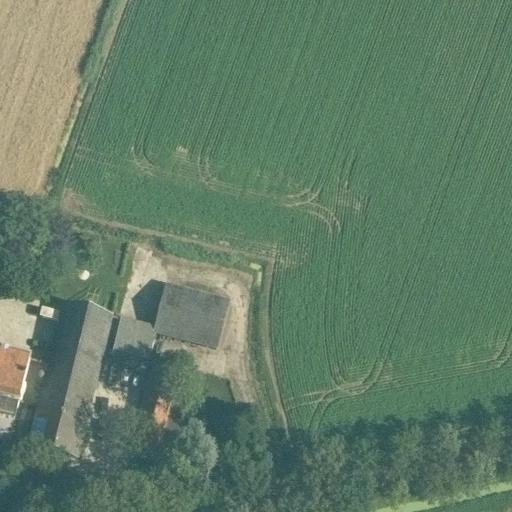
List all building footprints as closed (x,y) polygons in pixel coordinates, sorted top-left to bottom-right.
[(92,245),(74,241),(72,251),(90,254),(92,245)] [(155,330),(156,331),(217,347),(229,303),(166,287),(155,330)] [(64,306),(29,448),(77,460),(95,387),(103,354),(124,359),(147,365),(156,331),(155,330),(64,306)] [(0,353),(0,410),(16,414),(30,361),(0,353)] [(179,369),(153,362),(132,450),(159,457),(179,369)]
